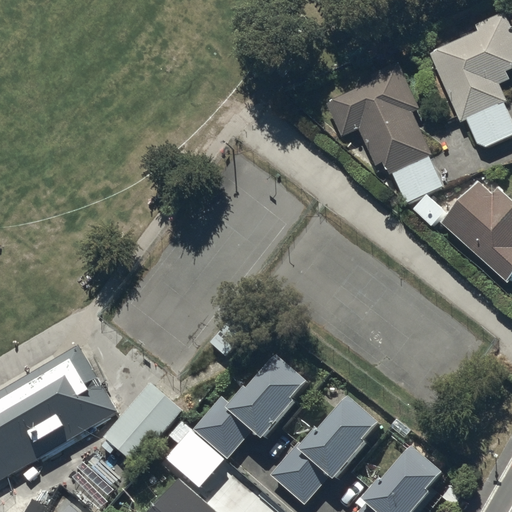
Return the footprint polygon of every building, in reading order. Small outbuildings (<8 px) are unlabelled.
[(479,142),(486,144),(511,133),(511,116),(505,100),(508,99),(501,82),(511,78),(508,69),(511,67),(511,24),(506,10),(477,22),(480,30),(433,49),(462,120),(469,118),(479,142)] [(414,112),(422,108),(400,60),(373,73),(376,79),(328,101),(344,135),(361,127),(378,164),(385,161),(391,173),(394,172),(408,201),(445,184),(432,155),(434,154),(414,112)] [(444,220),(509,279),(511,276),(511,194),(501,185),(495,191),(482,179),(444,220)] [(240,317),(213,348),(230,363),(257,331),(240,317)] [(234,401),(225,394),(197,427),(207,436),(232,457),(258,425),(269,434),(301,396),(298,394),(313,376),(283,350),(254,383),(251,381),(234,401)] [(80,351),(0,396),(0,479),(116,414),(80,351)] [(152,389),(108,440),(136,464),(180,413),(152,389)] [(303,439),(274,473),(308,502),(336,470),(341,474),(373,437),(370,435),(386,417),(356,391),(327,424),(324,421),(306,442),(303,439)] [(233,458),(232,457),(207,436),(184,464),(209,486),(233,458)] [(364,507),(359,511),(416,511),(437,488),(434,485),(449,467),(419,441),(390,475),(386,472),(359,504),(364,507)] [(223,511),(182,476),(150,511),(223,511)] [(85,511),(74,502),(65,511),(85,511)]
